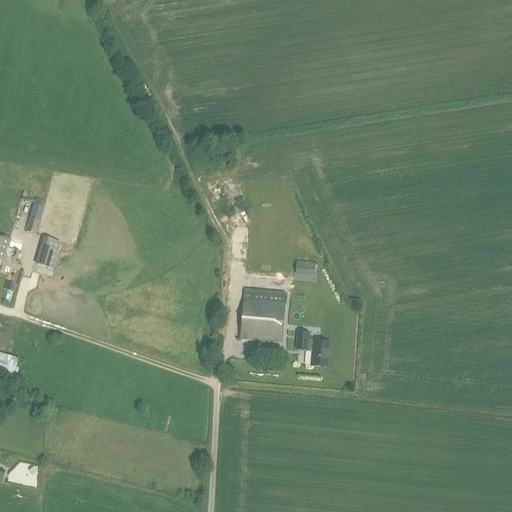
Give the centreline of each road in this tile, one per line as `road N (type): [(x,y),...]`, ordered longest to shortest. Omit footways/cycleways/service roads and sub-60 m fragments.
road 1 (track): [(0,308),(217,384)]
road 2 (track): [(178,146),(233,263),(225,354)]
road 3 (unclassified): [(211,511),(217,384)]
